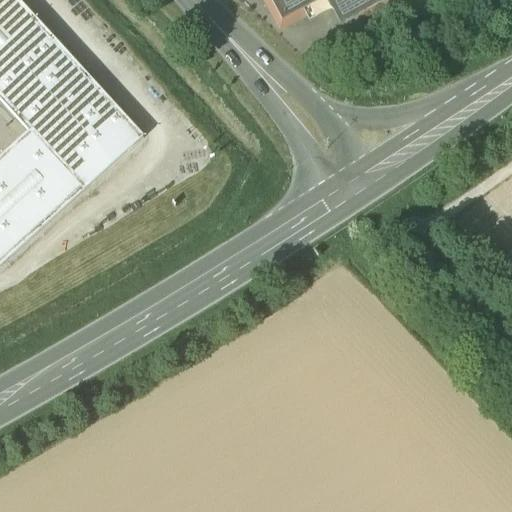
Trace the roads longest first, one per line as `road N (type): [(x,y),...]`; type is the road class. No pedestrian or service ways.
road 1 (primary): [(0,404),(337,200)]
road 2 (track): [(511,171),(417,241),(511,346)]
road 3 (tertiary): [(214,25),(337,200)]
road 4 (tertiary): [(487,99),(455,98),(372,120),(314,109)]
road 5 (primary): [(361,185),(487,99)]
road 6 (tertiary): [(314,109),(237,35),(214,25)]
